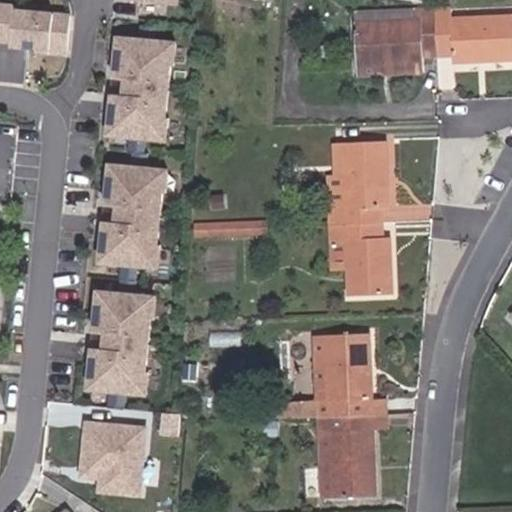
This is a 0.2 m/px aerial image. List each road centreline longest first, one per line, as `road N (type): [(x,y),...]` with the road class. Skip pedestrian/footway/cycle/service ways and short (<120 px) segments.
road 1 (residential): [(0,501),(30,445),(55,134),(44,110),(0,96)]
road 2 (residential): [(432,511),(442,378),(459,314),(511,217)]
road 3 (unknown): [(55,134),(80,0)]
